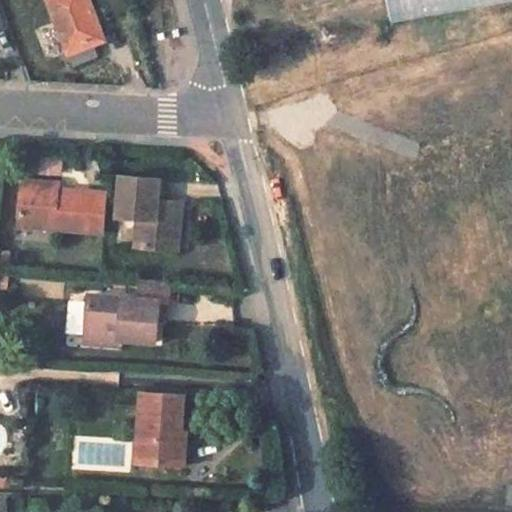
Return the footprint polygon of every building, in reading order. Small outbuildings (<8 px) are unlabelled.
[(92,0),(52,0),(80,65),(105,55),(99,41),(109,37),(92,0)] [(301,0),(303,8),(343,0),(301,0)] [(511,0),(386,0),(390,21),(511,1),(511,0)] [(61,174),(64,156),(43,153),(40,171),(61,174)] [(171,177),(129,172),(126,216),(147,218),(146,243),(195,246),(196,224),(190,223),(191,198),(170,195),(171,177)] [(61,177),(42,176),(41,181),(41,186),(60,187),(61,177)] [(41,181),(25,179),(23,214),(55,216),(55,226),(103,230),(107,190),(60,187),(41,186),(41,181)] [(55,216),(23,214),(22,224),(55,226),(55,216)] [(139,291),(88,287),(85,331),(124,334),(158,335),(161,293),(169,294),(170,275),(140,273),(139,291)] [(124,334),(85,331),(84,344),(123,346),(124,334)] [(186,392),(143,389),(138,458),(176,461),(179,427),(184,427),(186,392)] [(184,427),(179,427),(176,461),(187,463),(189,429),(184,427)]
